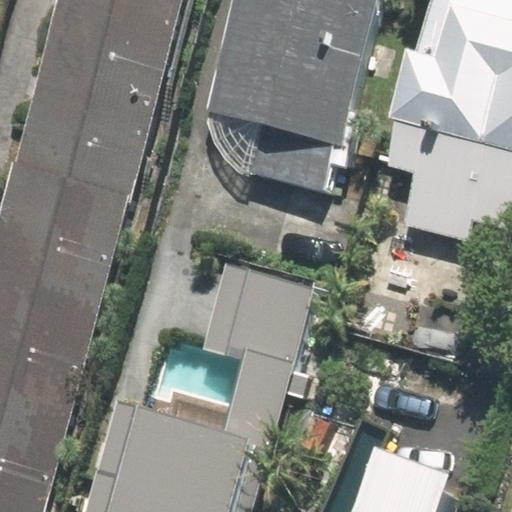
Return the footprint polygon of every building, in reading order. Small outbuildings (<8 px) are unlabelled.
[(53,511),(193,0),(76,0),(0,278),(0,511),(53,511)] [(252,0),(223,115),(229,145),(245,168),(271,175),(344,191),(392,0),(252,0)] [(511,0),(445,0),(403,166),(423,171),(408,228),(479,246),(486,221),(511,228),(511,0)] [(269,511),(290,432),(326,287),(238,265),(217,350),(260,361),(245,420),(147,396),(117,511),(269,511)] [(466,511),(478,478),(378,442),(353,511),(466,511)]
